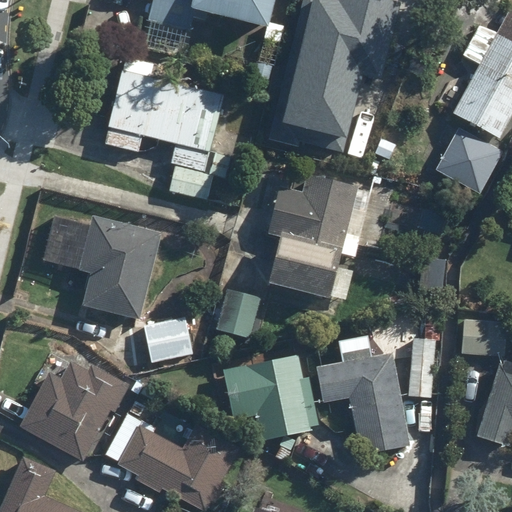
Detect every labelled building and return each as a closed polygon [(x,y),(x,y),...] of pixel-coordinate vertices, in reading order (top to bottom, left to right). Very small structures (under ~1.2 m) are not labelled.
[(281,0),(149,0),(144,24),(193,34),(197,17),(215,21),(216,14),(277,26),(281,0)] [(346,149),(357,77),(396,83),(408,0),(297,0),(275,138),(346,149)] [(502,142),(511,124),(511,34),(509,41),(480,25),(462,59),(479,68),(453,116),(502,142)] [(230,97),(121,71),(103,145),(144,154),(148,137),(173,143),(168,164),(177,166),(170,194),(209,203),(215,180),(231,184),(237,158),(217,153),(230,97)] [(277,288),(341,301),(350,255),(361,257),(374,191),(314,179),(311,194),(284,188),(274,236),(287,239),(277,288)] [(169,231),(95,215),(81,276),(95,279),(89,306),(149,320),(169,231)] [(266,299),(228,287),(214,333),(252,345),(266,299)] [(422,337),(415,337),(411,394),(436,396),(439,340),(443,340),(445,308),(424,307),(422,337)] [(190,317),(147,327),(156,367),(200,356),(190,317)] [(466,319),(463,353),(507,356),(510,322),(466,319)] [(346,361),(320,366),(327,402),(352,397),(363,454),(413,445),(396,352),(376,355),(372,335),(342,340),(346,361)] [(301,354),(227,369),(237,419),(259,415),(264,440),(315,430),(314,425),(321,424),(312,376),(306,378),(301,354)] [(507,364),(503,363),(481,435),(511,444),(511,360),(508,360),(507,364)] [(53,373),(24,427),(87,462),(115,411),(119,413),(134,386),(96,365),(93,371),(75,362),(65,380),(53,373)] [(158,427),(130,411),(105,456),(143,476),(140,482),(166,496),(170,487),(213,511),(227,485),(246,450),(195,422),(180,449),(153,435),(158,427)] [(86,511),(50,496),(60,472),(27,457),(2,511),(86,511)]
